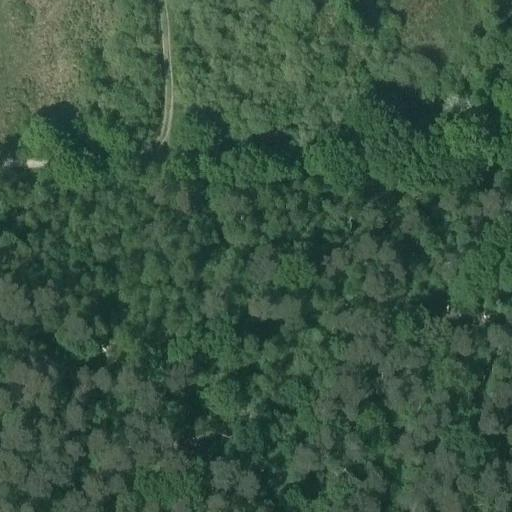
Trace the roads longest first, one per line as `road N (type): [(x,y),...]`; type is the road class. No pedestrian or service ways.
road 1 (track): [(511,162),(265,165)]
road 2 (track): [(138,156),(160,134),(167,111),(159,0)]
road 3 (track): [(0,162),(138,156)]
road 4 (track): [(138,156),(265,165)]
